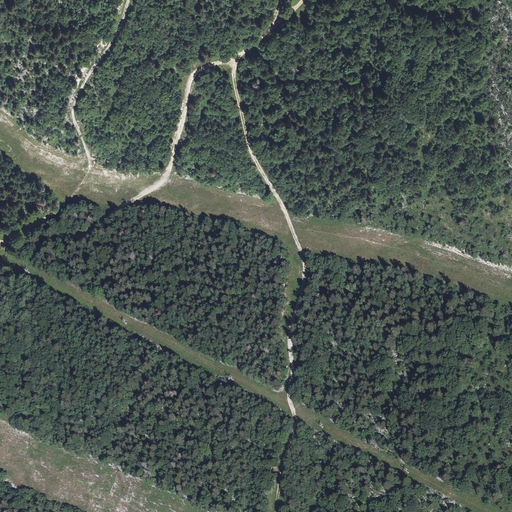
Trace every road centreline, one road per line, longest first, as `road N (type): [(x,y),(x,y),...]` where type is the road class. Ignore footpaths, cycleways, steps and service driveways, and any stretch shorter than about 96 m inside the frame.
road 1 (track): [(276,511),(295,430),(286,397),(288,334),(305,271),(248,142),(231,59)]
road 2 (track): [(302,0),(231,59),(193,69),(159,183),(92,231),(37,245),(0,241)]
road 3 (track): [(128,0),(73,101),(88,172),(50,214),(0,237)]
